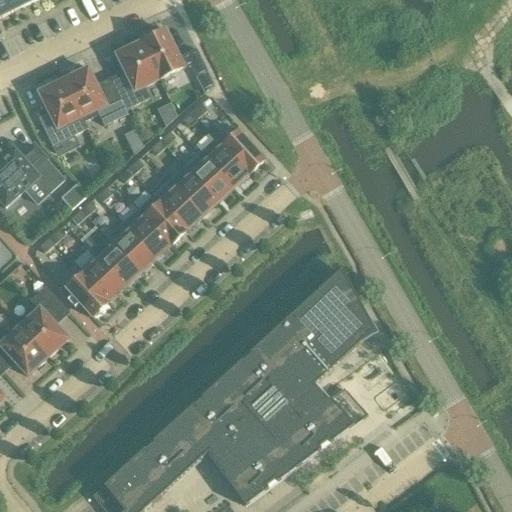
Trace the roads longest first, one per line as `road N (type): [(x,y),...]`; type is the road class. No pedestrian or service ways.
road 1 (residential): [(0,463),(315,165)]
road 2 (residential): [(315,165),(223,0)]
road 3 (residential): [(471,437),(379,277)]
road 4 (residential): [(153,0),(0,75)]
road 5 (residential): [(372,511),(471,437)]
